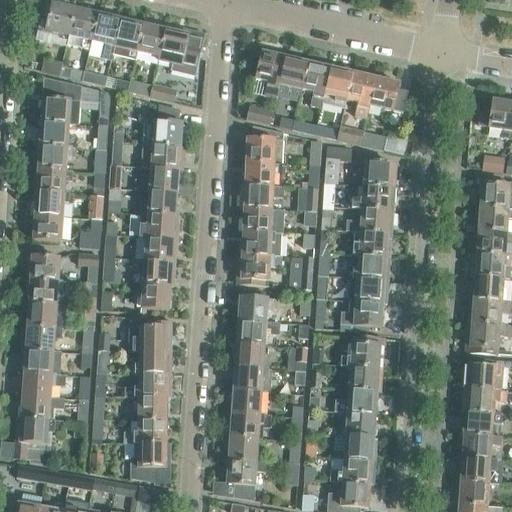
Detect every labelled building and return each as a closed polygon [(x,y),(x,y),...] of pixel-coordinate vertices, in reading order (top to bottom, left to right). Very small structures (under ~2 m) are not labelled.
[(40,22),(36,41),(65,48),(68,38),(74,11),(51,5),(47,24),(40,22)] [(75,7),(74,11),(68,38),(90,44),(97,12),(75,7)] [(110,63),(112,57),(114,49),(112,49),(119,21),(120,18),(97,12),(90,44),(101,46),(98,61),(110,63)] [(114,49),(112,57),(133,62),(135,54),(141,26),(119,21),(112,49),(114,49)] [(142,23),(141,26),(135,54),(157,59),(164,32),(165,28),(142,23)] [(164,32),(157,59),(156,64),(170,67),(169,72),(179,75),(181,65),(182,65),(189,38),(164,32)] [(278,87),(284,60),(285,56),(261,51),(254,82),(266,85),(263,97),(275,100),(278,87)] [(306,65),(284,60),(278,87),(301,92),(306,65)] [(40,74),(59,79),(62,65),(43,61),(40,74)] [(329,70),(306,65),(301,92),(312,95),(309,109),(320,112),(323,97),(329,70)] [(344,111),(346,102),(352,75),(329,70),(323,97),(334,100),(332,109),(344,111)] [(67,81),(81,85),(84,74),(70,71),(67,81)] [(374,80),(352,75),(346,102),(357,105),(354,117),(366,119),(368,107),(374,80)] [(90,87),(103,90),(105,79),(92,76),(90,87)] [(129,85),(105,79),(103,90),(126,95),(129,85)] [(40,125),(68,126),(78,127),(80,89),(42,80),(40,125)] [(398,86),(374,80),(368,107),(392,113),(392,112),(402,115),(407,93),(397,91),(398,86)] [(148,100),(151,90),(138,86),(135,97),(148,100)] [(151,87),(151,90),(148,100),(173,106),(176,93),(151,87)] [(108,120),(109,107),(110,99),(107,95),(99,93),(97,119),(108,120)] [(511,141),(511,135),(511,134),(511,106),(493,103),(491,115),(480,113),(478,127),(489,129),(489,131),(500,133),(499,140),(511,141)] [(268,128),(271,115),(248,110),(245,122),(268,128)] [(154,113),(153,124),(152,148),(180,150),(181,126),(172,125),(173,114),(154,113)] [(277,130),(291,133),(294,123),(280,119),(277,130)] [(312,138),(314,127),(302,124),(300,135),(312,138)] [(38,148),(66,150),(67,150),(68,136),(71,136),(72,128),(68,128),(68,126),(40,125),(38,148)] [(246,165),(281,167),(282,136),(252,129),(251,142),(247,142),(246,165)] [(106,144),(107,130),(96,130),(95,143),(106,144)] [(338,133),(327,130),(324,141),(336,143),(339,133),(338,133)] [(122,146),(123,132),(112,131),(111,145),(122,146)] [(336,143),(359,149),(362,134),(361,138),(339,133),(336,143)] [(385,140),(362,134),(359,149),(382,154),(385,140)] [(308,169),(319,169),(321,145),(310,144),(308,169)] [(151,171),(178,173),(180,150),(152,148),(142,147),(141,170),(151,171)] [(37,171),(65,173),(66,173),(66,160),(75,161),(75,151),(67,150),(66,150),(38,148),(37,171)] [(335,164),(350,165),(351,151),(327,149),(324,185),(334,186),(335,164)] [(95,152),(93,175),(104,176),(106,153),(95,152)] [(110,155),(109,169),(120,169),(121,155),(110,155)] [(501,177),(503,161),(483,158),(481,174),(501,177)] [(246,165),(245,188),(280,190),(281,167),(246,165)] [(362,189),(390,191),(392,167),(363,165),(362,189)] [(120,169),(109,169),(108,191),(119,192),(120,169)] [(307,191),(307,192),(318,192),(319,169),(308,169),(307,185),(301,185),(301,191),(307,191)] [(35,195),(63,196),(64,184),(71,184),(72,174),(66,173),(65,173),(37,171),(35,195)] [(178,173),(151,171),(149,194),(177,196),(178,173)] [(104,176),(93,175),(91,198),(103,199),(104,176)] [(479,211),(507,213),(511,213),(511,212),(511,211),(511,199),(508,199),(509,189),(481,187),(479,211)] [(241,188),(240,212),(243,213),(271,214),(271,212),(271,200),(282,201),(282,190),(280,190),(245,188),(241,188)] [(388,215),(388,214),(390,191),(362,189),(361,201),(347,200),(346,211),(360,212),(388,215)] [(318,192),(307,192),(306,205),(317,206),(318,192)] [(149,194),(148,217),(176,219),(177,196),(149,194)] [(34,218),(62,220),(63,196),(35,195),(34,218)] [(322,208),(332,209),(333,196),(322,195),(322,208)] [(91,198),(90,222),(101,222),(103,199),(91,198)] [(117,216),(118,202),(107,201),(106,215),(117,216)] [(322,208),(320,231),(331,232),(332,209),(322,208)] [(477,234),(505,236),(506,223),(511,223),(511,211),(511,212),(511,213),(507,213),(479,211),(478,218),(475,218),(474,233),(477,234)] [(282,237),(283,213),(271,212),(271,214),(243,213),(243,235),(278,237),(282,237)] [(388,214),(388,215),(360,212),(359,224),(345,223),(345,234),(354,234),(354,235),(386,238),(386,237),(387,229),(391,229),(392,214),(388,214)] [(315,229),(316,215),(305,214),(304,228),(315,229)] [(174,242),(177,242),(178,242),(180,219),(176,219),(148,217),(142,217),(140,240),(146,240),(174,242)] [(34,218),(32,242),(60,244),(62,220),(34,218)] [(101,222),(90,222),(89,235),(79,234),(78,250),(99,252),(101,222)] [(115,239),(116,225),(106,224),(105,238),(115,239)] [(320,231),(318,256),(329,257),(330,245),(331,232),(320,231)] [(472,257),(475,257),(504,259),(505,243),(508,244),(509,236),(505,236),(477,234),(477,241),(473,241),(472,257)] [(243,235),(242,258),(269,259),(269,258),(277,259),(278,237),(243,235)] [(354,235),(352,258),(357,258),(357,259),(385,261),(385,260),(385,253),(389,253),(391,238),(386,237),(386,238),(354,235)] [(314,251),(314,237),(303,237),(302,250),(314,251)] [(176,265),(177,242),(174,242),(146,240),(145,264),(176,265)] [(104,247),(103,261),(114,262),(115,248),(104,247)] [(327,280),(329,257),(318,256),(317,279),(327,280)] [(97,278),(98,258),(77,257),(76,268),(87,269),(86,277),(97,278)] [(511,269),(511,259),(507,259),(504,259),(475,257),(475,264),(471,264),(470,280),(474,280),(506,282),(510,283),(511,270),(511,269)] [(269,259),(242,258),(237,258),(236,288),(268,289),(268,271),(277,271),(277,259),(269,258),(269,259)] [(385,261),(357,259),(356,272),(348,271),(347,280),(351,281),(351,282),(383,284),(384,276),(388,276),(389,261),(385,260),(385,261)] [(28,260),(27,282),(27,284),(57,286),(57,284),(59,262),(28,260)] [(114,262),(103,261),(101,284),(112,285),(114,262)] [(312,275),(312,262),(300,261),(299,274),(312,275)] [(145,264),(143,287),(171,288),(175,289),(176,265),(145,264)] [(474,280),(472,303),(500,305),(500,304),(501,290),(506,290),(506,282),(474,280)] [(351,282),(349,304),(348,304),(348,305),(381,307),(385,307),(387,284),(383,284),(351,282)] [(57,286),(27,284),(25,307),(28,307),(56,309),(56,307),(56,306),(67,294),(67,285),(57,284),(57,286)] [(95,301),(96,287),(85,286),(84,301),(93,301),(95,301)] [(171,288),(143,287),(142,311),(170,312),(171,288)] [(316,288),(315,302),(326,303),(327,289),(316,288)] [(111,314),(113,295),(101,294),(99,314),(111,314)] [(238,324),(265,326),(265,325),(266,311),(276,312),(276,303),(240,300),(238,324)] [(326,303),(315,302),(313,326),(324,327),(326,303)] [(498,328),(498,327),(499,315),(508,316),(510,305),(500,304),(500,305),(472,303),(471,311),(467,311),(466,326),(470,326),(498,328)] [(309,319),(310,305),(299,304),(298,317),(299,318),(301,318),(301,319),(309,319)] [(346,326),(346,334),(380,336),(380,331),(381,307),(348,305),(348,316),(340,316),(339,326),(346,326)] [(56,307),(56,309),(28,307),(27,330),(54,332),(55,318),(63,318),(64,308),(56,307)] [(84,309),(82,334),(93,335),(95,310),(84,309)] [(128,354),(139,353),(170,353),(170,324),(148,324),(135,324),(135,330),(128,330),(128,354)] [(279,326),(265,325),(265,326),(238,324),(236,348),(264,350),(265,337),(278,338),(279,326)] [(498,328),(470,326),(466,326),(464,356),(510,359),(510,354),(496,353),(497,340),(511,341),(511,329),(511,328),(498,327),(498,328)] [(307,342),(308,328),(297,327),(296,342),(307,342)] [(54,332),(27,330),(22,330),(21,353),(25,353),(52,355),(53,340),(61,341),(62,332),(54,332)] [(93,335),(82,334),(81,347),(92,348),(93,335)] [(97,354),(109,355),(109,354),(107,354),(109,335),(99,335),(97,354)] [(349,370),(381,372),(383,342),(350,339),(349,360),(340,359),(340,369),(349,369),(349,370)] [(236,348),(235,371),(262,373),(264,350),(236,348)] [(320,367),(322,349),(312,348),(310,367),(320,367)] [(306,365),(306,351),(295,350),(294,365),(306,365)] [(24,376),(51,378),(51,377),(57,378),(59,355),(52,355),(25,353),(24,376)] [(131,377),(138,376),(169,377),(170,353),(139,353),(128,354),(137,354),(137,368),(131,368),(131,377)] [(107,376),(109,355),(97,354),(96,377),(105,378),(106,376),(107,376)] [(90,371),(91,356),(80,356),(79,370),(90,371)] [(500,394),(502,371),(510,371),(510,366),(467,363),(465,391),(500,394)] [(347,393),(375,395),(379,395),(381,372),(349,370),(347,393)] [(260,396),(262,373),(235,371),(233,394),(260,396)] [(304,389),(305,374),(294,374),(293,388),(304,389)] [(57,378),(51,377),(51,378),(24,376),(22,399),(49,401),(50,401),(51,389),(64,389),(65,378),(57,378)] [(169,400),(169,377),(138,376),(131,377),(137,377),(137,390),(124,390),(123,400),(137,400),(165,400),(169,400)] [(320,391),(321,376),(310,376),(309,390),(320,391)] [(96,377),(94,400),(104,401),(105,378),(96,377)] [(79,379),(77,403),(88,404),(88,403),(90,379),(79,379)] [(460,415),(464,415),(492,417),(501,418),(501,417),(497,416),(498,406),(505,406),(506,394),(500,394),(465,391),(462,391),(460,415)] [(374,418),(375,395),(347,393),(347,403),(335,402),(334,415),(346,416),(374,418)] [(258,419),(259,417),(260,396),(233,394),(231,417),(258,419)] [(16,421),(15,422),(48,424),(48,423),(52,423),(52,411),(63,412),(63,402),(50,401),(49,401),(22,399),(20,421),(16,421)] [(318,414),(319,400),(308,399),(307,413),(318,414)] [(94,400),(92,423),(102,424),(104,401),(94,400)] [(136,424),(138,424),(165,424),(165,400),(137,400),(136,424)] [(75,425),(75,426),(87,427),(87,426),(86,426),(88,404),(77,403),(76,425),(75,425)] [(291,410),(291,421),(302,422),(302,411),(291,410)] [(463,439),(491,440),(491,439),(499,440),(501,418),(492,417),(464,415),(463,439)] [(346,416),(344,436),(344,439),(372,441),(374,418),(346,416)] [(259,417),(258,419),(231,417),(230,440),(257,442),(261,442),(262,430),(269,431),(270,418),(259,417)] [(291,421),(289,445),(300,445),(302,422),(291,421)] [(48,423),(48,424),(15,422),(13,462),(28,463),(28,465),(48,468),(51,435),(61,436),(62,424),(52,423),(48,423)] [(316,437),(317,423),(306,422),(305,436),(316,437)] [(101,446),(102,424),(92,423),(91,445),(101,446)] [(138,447),(165,448),(165,424),(138,424),(136,424),(136,435),(123,435),(123,446),(138,446),(138,447)] [(86,440),(87,427),(75,426),(75,439),(86,440)] [(315,460),(316,437),(305,436),(304,459),(315,460)] [(370,464),(372,441),(344,439),(343,462),(370,464)] [(463,439),(461,462),(501,465),(501,463),(498,463),(500,440),(499,440),(491,439),(491,440),(463,439)] [(230,440),(228,463),(255,465),(255,464),(257,442),(230,440)] [(299,458),(300,445),(289,445),(288,457),(299,458)] [(129,460),(129,481),(169,488),(169,471),(165,471),(165,448),(138,447),(137,460),(129,460)] [(99,470),(100,456),(89,456),(89,470),(89,476),(100,477),(99,470)] [(298,467),(299,458),(288,457),(287,466),(298,467)] [(337,484),(341,484),(368,486),(370,464),(343,462),(342,473),(330,472),(329,483),(337,484)] [(461,462),(460,485),(487,487),(500,488),(501,465),(461,462)] [(255,465),(228,463),(226,486),(215,486),(214,498),(253,504),(254,488),(253,488),(254,474),(264,475),(265,465),(255,464),(255,465)] [(285,466),(284,488),(297,489),(298,467),(287,466),(285,466)] [(45,485),(47,474),(17,468),(15,480),(45,485)] [(313,484),(314,470),(303,469),(302,483),(313,484)] [(60,476),(47,474),(45,485),(46,485),(46,484),(58,486),(60,476)] [(91,492),(93,481),(70,477),(68,488),(82,490),(82,486),(91,487),(91,492)] [(107,484),(93,481),(91,492),(105,494),(107,484)] [(368,486),(341,484),(337,484),(336,496),(327,496),(326,511),(359,511),(360,511),(367,511),(368,486)] [(127,498),(129,487),(115,485),(113,496),(127,498)] [(486,510),(486,509),(487,487),(460,485),(456,485),(454,508),(458,508),(486,510)] [(158,505),(160,494),(138,490),(136,501),(158,505)] [(65,498),(62,511),(86,511),(89,502),(65,498)] [(311,511),(312,501),(301,500),(300,511),(311,511)]
